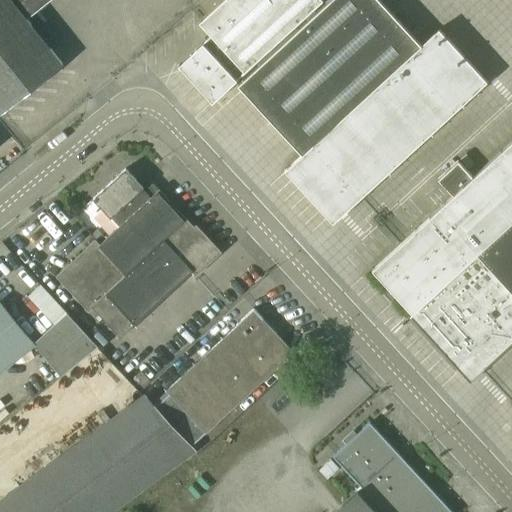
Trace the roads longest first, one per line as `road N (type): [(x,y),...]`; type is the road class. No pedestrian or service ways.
road 1 (unclassified): [(511,497),(163,107),(141,99),(116,108),(0,206)]
road 2 (unknown): [(0,439),(106,362)]
